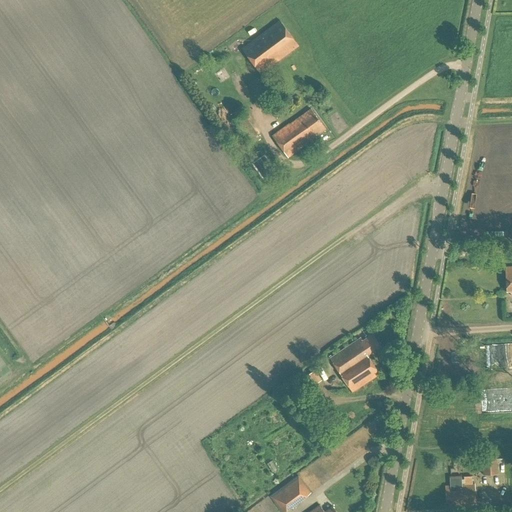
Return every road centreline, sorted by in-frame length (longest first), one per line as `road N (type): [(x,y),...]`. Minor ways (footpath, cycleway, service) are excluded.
road 1 (secondary): [(384,511),(477,0)]
road 2 (track): [(466,64),(446,64),(302,164)]
